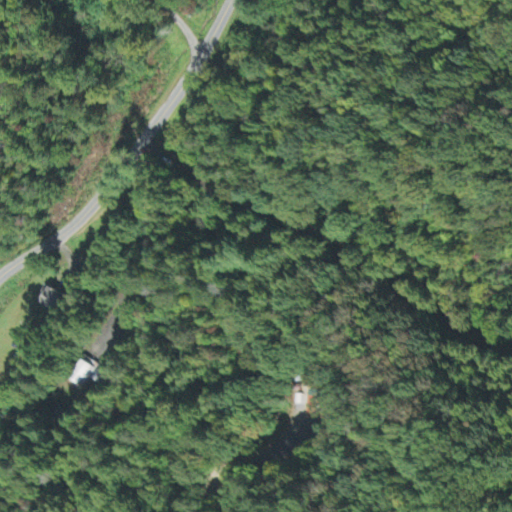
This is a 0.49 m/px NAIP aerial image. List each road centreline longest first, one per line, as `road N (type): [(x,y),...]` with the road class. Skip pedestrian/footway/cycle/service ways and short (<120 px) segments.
road 1 (residential): [(0,271),(84,213),(200,52),(227,0)]
road 2 (residential): [(84,213),(182,221),(229,261),(345,305),(370,271)]
